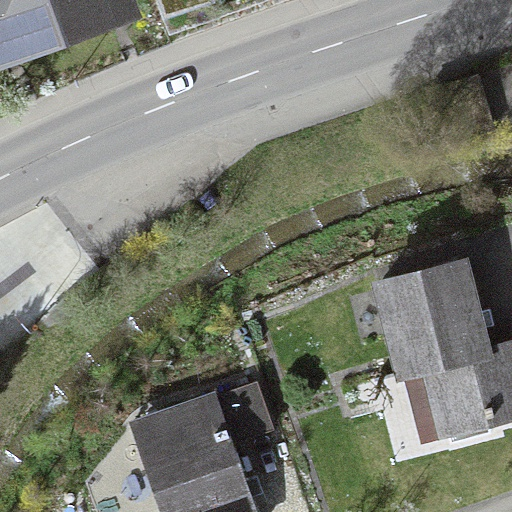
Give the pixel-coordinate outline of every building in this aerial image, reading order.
[(9,0),(22,33),(110,0),(9,0)] [(163,0),(167,10),(197,0),(163,0)] [(477,74),(428,88),(443,142),(492,129),(477,74)] [(511,341),(483,349),(460,261),(380,282),(420,438),(444,433),(511,415),(511,341)] [(256,380),(216,394),(232,442),(272,428),(256,380)] [(258,511),(232,442),(216,394),(131,424),(162,511),(258,511)]
